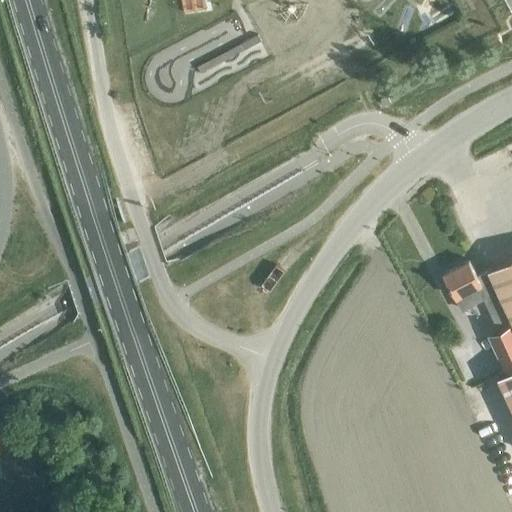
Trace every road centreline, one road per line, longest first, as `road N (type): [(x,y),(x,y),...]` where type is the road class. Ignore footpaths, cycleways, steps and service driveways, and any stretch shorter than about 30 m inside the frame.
road 1 (primary): [(26,0),(193,511)]
road 2 (unclassified): [(0,339),(352,128),(383,126),(418,160)]
road 3 (unclassified): [(272,359),(190,324),(168,301),(110,136),(87,0)]
road 4 (unclassified): [(418,160),(337,241),(272,359)]
road 5 (unclassified): [(272,359),(258,440),(273,511)]
